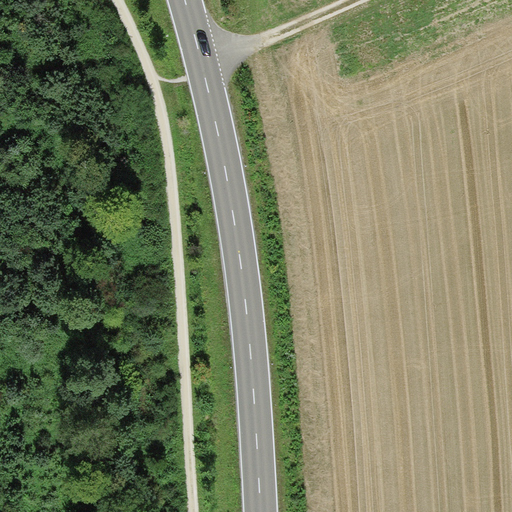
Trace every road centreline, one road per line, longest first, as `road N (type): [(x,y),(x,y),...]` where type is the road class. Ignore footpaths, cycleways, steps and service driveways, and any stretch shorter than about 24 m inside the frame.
road 1 (tertiary): [(260,511),(242,268),(181,0)]
road 2 (track): [(194,511),(177,228),(155,84)]
road 3 (track): [(202,75),(353,0)]
